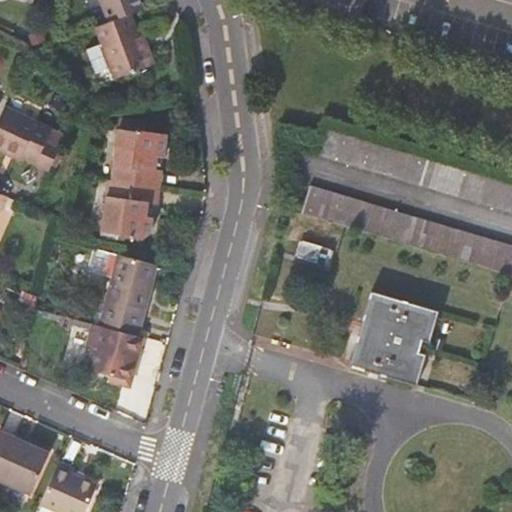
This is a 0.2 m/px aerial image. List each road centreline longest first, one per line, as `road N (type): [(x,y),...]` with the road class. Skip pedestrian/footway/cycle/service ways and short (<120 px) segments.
road 1 (residential): [(215,0),(245,181),(175,460)]
road 2 (residential): [(175,460),(0,383)]
